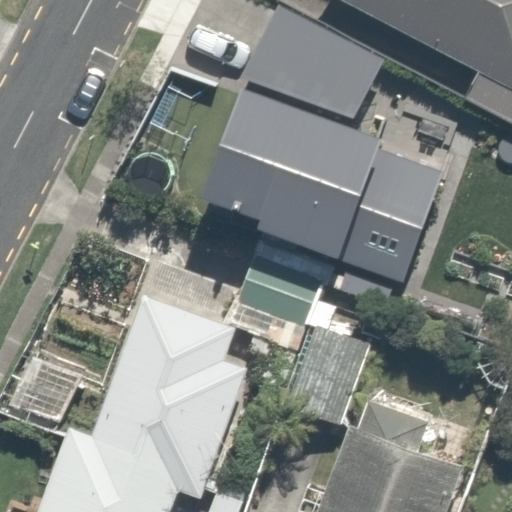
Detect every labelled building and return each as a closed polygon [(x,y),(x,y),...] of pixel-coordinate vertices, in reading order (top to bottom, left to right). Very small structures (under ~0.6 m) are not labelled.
[(511,0),(335,0),(481,78),(464,110),(511,135),(511,0)] [(456,187),(252,98),(205,205),(409,294),(456,187)] [(330,287),(255,257),(234,310),(309,340),(330,287)] [(160,294),(103,441),(73,429),(40,511),(194,511),(264,334),(160,294)] [(382,349),(316,324),(285,408),(351,432),(382,349)] [(441,511),(453,481),(421,469),(436,428),(371,404),(341,487),(310,476),(297,511),(441,511)]
